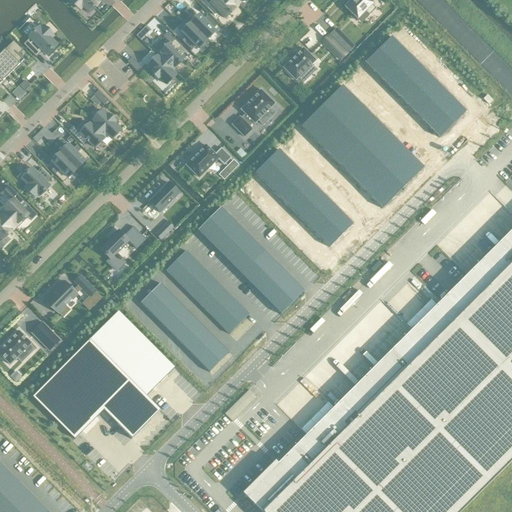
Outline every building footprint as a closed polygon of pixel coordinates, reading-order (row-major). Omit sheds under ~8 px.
[(70,0),(80,10),(83,8),(89,14),(99,4),(95,0),(70,0)] [(206,0),(200,0),(199,1),(213,15),(217,11),(225,18),(238,5),(232,0),(214,0),(211,4),(206,0)] [(352,0),(345,7),(357,20),(365,12),(369,16),(376,9),(372,5),(373,4),(376,0),(352,0)] [(199,16),(190,24),(207,41),(215,32),(213,30),(217,25),(207,16),(203,20),(199,16)] [(186,37),(182,41),(191,51),(196,47),(198,49),(207,41),(190,24),(182,33),(186,37)] [(30,39),(23,45),(36,58),(42,51),(47,55),(51,51),(57,45),(51,39),(53,37),(43,26),(40,29),(39,28),(29,38),(30,39)] [(337,29),(330,35),(336,41),(342,35),(337,29)] [(159,59),(171,72),(171,71),(184,59),(177,52),(181,47),(167,33),(163,38),(170,44),(160,54),(162,56),(159,59)] [(330,35),(321,44),(339,62),(343,58),(348,53),(342,48),(336,41),(330,35)] [(390,37),(364,63),(437,136),(463,110),(390,37)] [(349,41),(342,48),(348,53),(352,49),(354,47),(349,41)] [(13,42),(0,54),(0,61),(11,73),(24,60),(18,55),(23,51),(13,42)] [(303,49),(283,69),(296,81),(299,78),(303,83),(310,76),(305,72),(315,61),(303,49)] [(157,57),(148,66),(153,72),(151,73),(158,79),(159,78),(166,85),(176,76),(171,71),(171,72),(159,59),(157,57)] [(131,59),(127,64),(137,74),(141,69),(131,59)] [(0,61),(0,84),(11,73),(0,61)] [(25,81),(22,84),(27,89),(30,87),(25,81)] [(22,84),(19,87),(24,92),(27,89),(22,84)] [(341,86),(300,127),(381,207),(421,166),(341,86)] [(240,118),(232,125),(244,138),(252,130),(249,127),(253,123),(255,124),(258,121),(271,108),(275,104),(261,90),(241,110),(245,115),(241,119),(240,118)] [(98,91),(94,96),(104,105),(108,101),(98,91)] [(487,96),(483,100),(489,105),(492,101),(487,96)] [(102,112),(93,121),(95,123),(107,135),(111,140),(121,130),(114,123),(115,122),(108,115),(107,117),(102,112)] [(73,127),(69,131),(83,145),(87,141),(94,148),(107,135),(95,123),(91,126),(89,124),(80,134),(73,127)] [(51,135),(44,128),(39,133),(43,137),(51,145),(59,137),(54,132),(51,135)] [(68,146),(60,154),(76,170),(89,157),(77,145),(72,150),(68,146)] [(206,146),(186,165),(199,178),(217,159),(224,166),(231,158),(221,148),(215,155),(206,146)] [(277,150),(254,172),(328,246),(351,223),(277,150)] [(55,167),(51,171),(63,183),(76,170),(60,154),(51,162),(55,167)] [(229,165),(225,170),(230,175),(234,171),(229,165)] [(32,169),(22,179),(28,185),(25,188),(35,198),(38,195),(39,197),(50,187),(47,184),(51,179),(41,169),(36,173),(32,169)] [(168,183),(149,202),(161,214),(180,195),(168,183)] [(5,211),(2,215),(14,227),(20,222),(26,216),(31,221),(37,215),(25,203),(8,186),(4,191),(13,200),(4,210),(5,211)] [(220,208),(197,232),(281,315),(279,313),(302,291),(304,293),(304,292),(220,208)] [(0,239),(1,240),(0,241),(0,249),(1,250),(10,240),(6,236),(8,233),(14,227),(2,215),(0,216),(0,239)] [(103,247),(100,250),(104,254),(106,256),(110,260),(108,263),(111,266),(116,272),(119,269),(119,268),(124,263),(121,260),(122,259),(121,258),(120,259),(116,255),(124,246),(124,247),(129,242),(136,249),(145,240),(146,241),(146,240),(133,227),(124,237),(122,235),(123,234),(122,234),(121,234),(119,232),(104,247),(103,246),(102,246),(103,247)] [(160,230),(154,236),(160,243),(166,236),(160,230)] [(511,230),(244,498),(257,511),(461,511),(511,461),(511,230)] [(186,252),(166,271),(229,335),(249,315),(186,252)] [(65,283),(46,301),(58,313),(66,306),(81,290),(89,298),(83,304),(89,311),(98,302),(92,296),(95,292),(96,292),(80,276),(74,283),(78,286),(73,291),(65,283)] [(160,284),(140,304),(209,373),(229,353),(160,284)] [(89,340),(33,397),(75,440),(103,411),(117,425),(131,440),(160,411),(146,397),(174,369),(118,312),(95,335),(96,336),(91,342),(89,340)] [(59,341),(41,323),(31,334),(49,351),(59,341)] [(0,355),(9,364),(9,365),(10,365),(10,364),(16,358),(23,352),(28,356),(34,350),(30,345),(31,344),(30,343),(19,332),(19,331),(18,332),(0,349),(0,355)] [(16,383),(21,378),(16,372),(10,378),(16,383)] [(249,390),(225,414),(233,422),(257,398),(249,390)] [(6,472),(0,477),(0,493),(14,480),(6,472)] [(14,480),(0,493),(0,500),(5,505),(22,488),(14,480)] [(22,488),(5,505),(11,511),(14,511),(30,496),(22,488)] [(30,496),(14,511),(30,511),(38,505),(30,496)]
